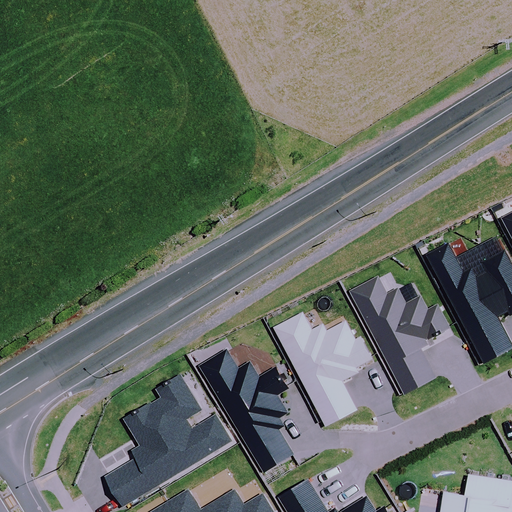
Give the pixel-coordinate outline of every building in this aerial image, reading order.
[(452,239),(429,252),(487,361),(511,347),(511,332),(502,314),(511,310),(511,311),(511,252),(509,246),(485,259),(489,268),(480,273),(475,264),(467,269),(452,239)] [(382,273),(352,288),(407,393),(440,375),(425,346),(433,343),(430,338),(455,326),(441,301),(431,306),(423,292),(409,301),(401,285),(390,291),(382,273)] [(306,310),(277,325),(328,424),(361,407),(345,378),(362,370),(359,365),(375,357),(364,334),(359,337),(349,318),(330,327),(327,321),(315,327),(306,310)] [(230,346),(202,363),(267,471),(298,451),(282,426),(288,423),(284,415),(292,410),(282,393),(292,386),(279,363),(262,372),(253,358),(242,365),(230,346)] [(205,407),(184,371),(158,387),(164,394),(126,415),(143,443),(134,448),(138,455),(107,473),(127,506),(236,439),(219,412),(194,427),(189,417),(205,407)] [(511,511),(511,480),(470,474),(467,495),(444,492),(441,511),(511,511)] [(393,511),(387,503),(379,509),(370,493),(342,510),(339,504),(332,509),(311,476),(280,494),(291,511),(393,511)] [(247,503),(238,488),(204,507),(191,486),(148,511),(278,511),(266,491),(247,503)]
